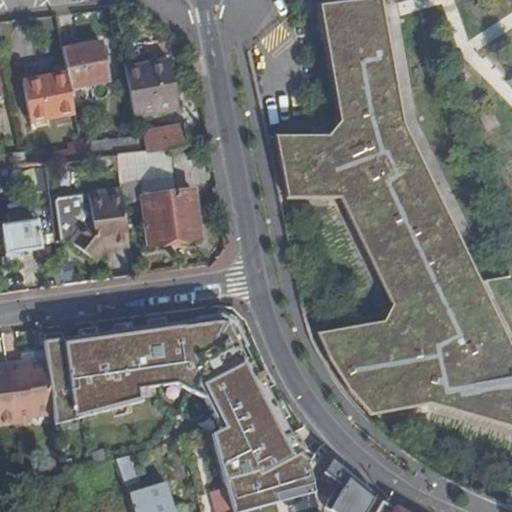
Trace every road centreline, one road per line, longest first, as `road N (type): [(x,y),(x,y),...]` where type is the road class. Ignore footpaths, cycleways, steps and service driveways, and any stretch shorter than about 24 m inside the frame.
road 1 (residential): [(436,511),(347,450),(307,403),(279,350),(258,278)]
road 2 (residential): [(258,278),(204,0)]
road 3 (residential): [(0,313),(258,278)]
